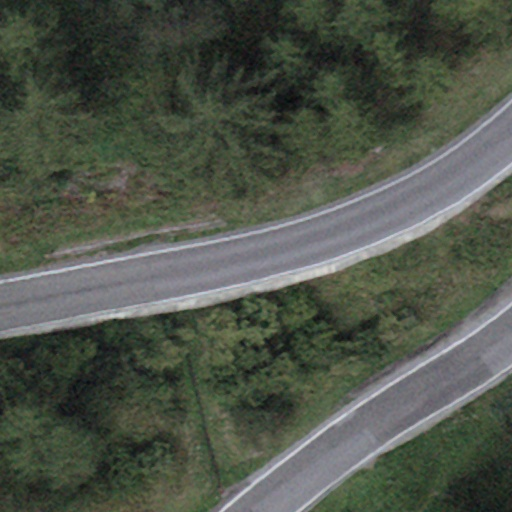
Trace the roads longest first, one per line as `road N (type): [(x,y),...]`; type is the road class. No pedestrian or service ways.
road 1 (tertiary): [(0,310),(258,264),(422,212),(511,127)]
road 2 (tertiary): [(511,323),(368,419),(256,511)]
